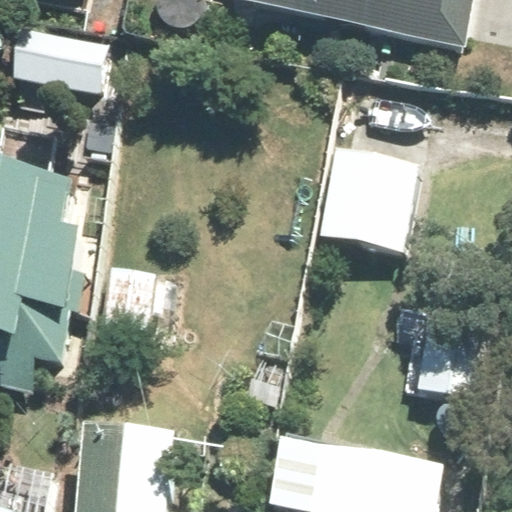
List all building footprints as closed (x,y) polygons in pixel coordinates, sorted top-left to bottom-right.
[(260,0),(258,16),(478,54),(487,0),(260,0)] [(49,44),(40,118),(127,127),(136,53),(49,44)] [(503,63),(472,70),(476,91),(507,84),(503,63)] [(352,163),(337,248),(419,263),(434,176),(352,163)] [(16,184),(18,174),(0,171),(0,361),(19,363),(14,394),(44,399),(49,368),(75,372),(80,328),(88,328),(99,247),(83,245),(90,195),(16,184)] [(123,275),(116,336),(162,341),(170,282),(123,275)] [(446,318),(433,404),(493,412),(505,327),(446,318)] [(102,511),(188,511),(194,450),(107,442),(102,511)] [(463,511),(468,483),(361,467),(362,459),(307,450),(296,511),(463,511)]
